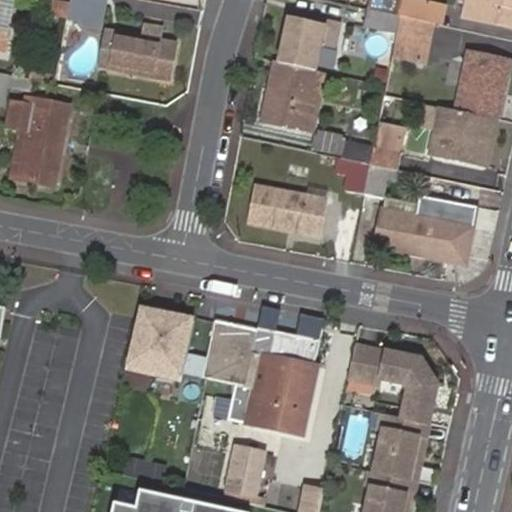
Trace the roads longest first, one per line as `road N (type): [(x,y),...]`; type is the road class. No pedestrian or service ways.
road 1 (tertiary): [(510,324),(181,259)]
road 2 (residential): [(237,0),(181,259)]
road 3 (tertiary): [(470,511),(510,324)]
road 4 (tertiary): [(181,259),(0,225)]
